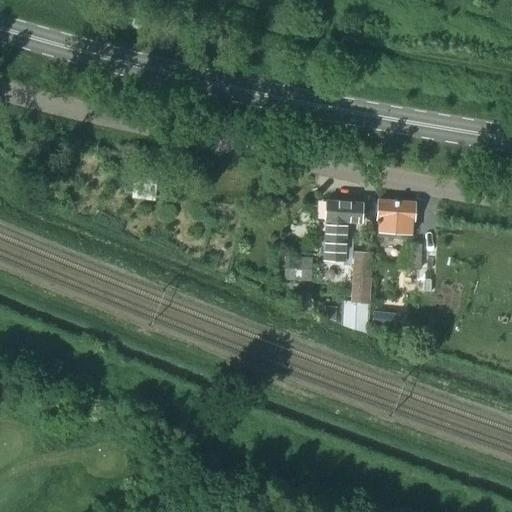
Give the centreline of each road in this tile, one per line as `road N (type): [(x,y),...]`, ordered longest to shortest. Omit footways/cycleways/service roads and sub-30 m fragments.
road 1 (secondary): [(511,142),(220,87),(0,29)]
road 2 (unclassified): [(511,200),(153,131),(0,89)]
